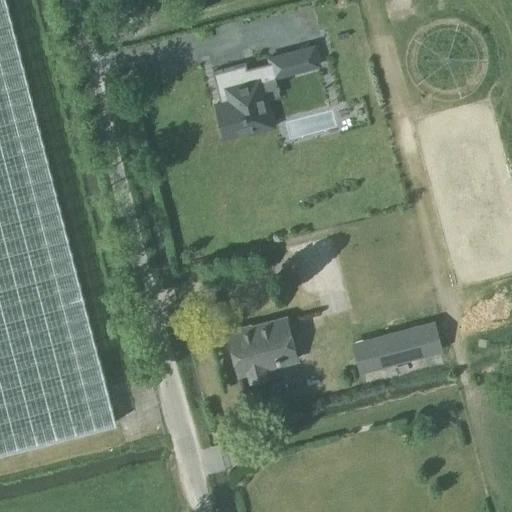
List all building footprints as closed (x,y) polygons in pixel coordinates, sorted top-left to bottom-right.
[(0,0),(0,452),(113,423),(4,0),(0,0)] [(313,44),(267,55),(269,63),(273,77),(318,66),(313,44)] [(244,64),(212,73),(222,113),(218,114),(224,136),(249,129),(247,121),(266,116),(257,81),(273,77),(269,63),(246,69),(244,64)] [(262,369),(295,360),(285,318),(239,330),(239,329),(226,332),(237,375),(247,373),(249,381),(264,377),(262,369)] [(357,371),(441,350),(434,319),(349,340),(357,371)]
